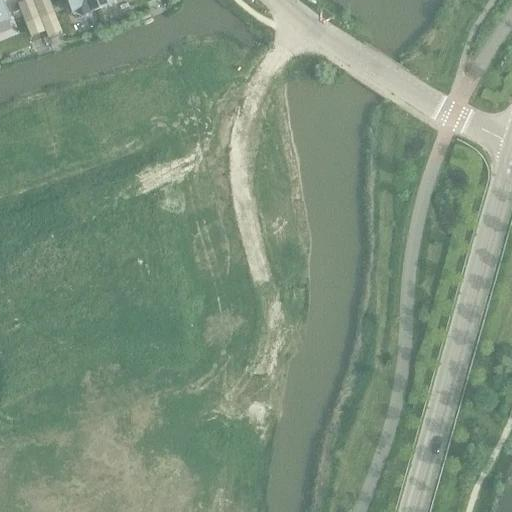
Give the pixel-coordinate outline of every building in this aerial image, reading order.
[(0,0),(0,24),(10,21),(1,0),(0,0)] [(31,0),(28,0),(17,4),(30,39),(45,33),(31,0)] [(48,0),(31,0),(45,33),(47,39),(61,33),(48,0)] [(66,0),(72,15),(79,12),(81,17),(97,11),(93,0),(66,0)] [(93,0),(97,11),(114,4),(111,0),(93,0)] [(187,56),(178,58),(182,71),(191,68),(187,56)] [(168,92),(127,106),(138,142),(166,133),(163,122),(177,117),(168,92)] [(127,106),(99,115),(110,151),(138,142),(127,106)] [(222,111),(202,136),(217,148),(237,123),(222,111)] [(88,120),(80,122),(84,135),(92,132),(88,120)] [(80,122),(71,125),(75,138),(84,135),(80,122)] [(58,127),(30,136),(41,172),(69,163),(58,127)] [(235,151),(230,152),(235,179),(237,178),(289,169),(284,140),(276,142),(274,133),(233,141),(235,151)] [(30,136),(2,145),(13,180),(41,172),(30,136)] [(237,178),(235,179),(240,205),(245,204),(247,215),(287,207),(286,199),(294,198),(289,169),(237,178)] [(158,193),(143,198),(145,206),(161,201),(158,193)] [(219,213),(199,217),(206,247),(226,243),(219,213)] [(132,226),(84,238),(94,278),(142,266),(132,226)] [(226,243),(206,247),(213,277),(233,272),(226,243)] [(179,256),(166,259),(167,266),(181,263),(179,256)] [(43,257),(0,261),(0,302),(47,298),(43,257)] [(245,261),(242,301),(293,304),(296,264),(245,261)] [(142,266),(94,278),(101,305),(149,293),(142,266)] [(149,293),(101,305),(112,348),(160,336),(149,293)] [(47,298),(0,302),(0,330),(50,325),(47,298)] [(242,301),(240,341),(291,344),(293,304),(242,301)] [(50,325),(0,330),(0,332),(5,378),(55,373),(50,325)] [(211,328),(206,359),(225,362),(230,330),(211,328)] [(179,343),(166,349),(169,356),(182,351),(179,343)] [(14,400),(2,403),(4,410),(16,407),(14,400)] [(126,444),(84,453),(94,501),(137,492),(126,444)] [(84,453),(57,459),(67,507),(94,501),(84,453)] [(211,456),(203,503),(247,511),(255,463),(211,456)] [(57,459),(15,468),(24,511),(45,511),(67,507),(57,459)] [(173,491),(169,511),(189,511),(193,494),(173,491)]
